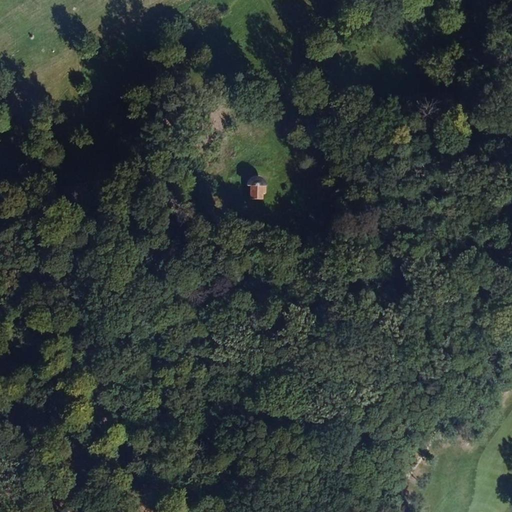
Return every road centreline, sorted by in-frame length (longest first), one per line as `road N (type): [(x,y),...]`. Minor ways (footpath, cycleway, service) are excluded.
road 1 (track): [(511,318),(429,363),(339,465),(312,511)]
road 2 (track): [(0,301),(66,365),(175,511)]
